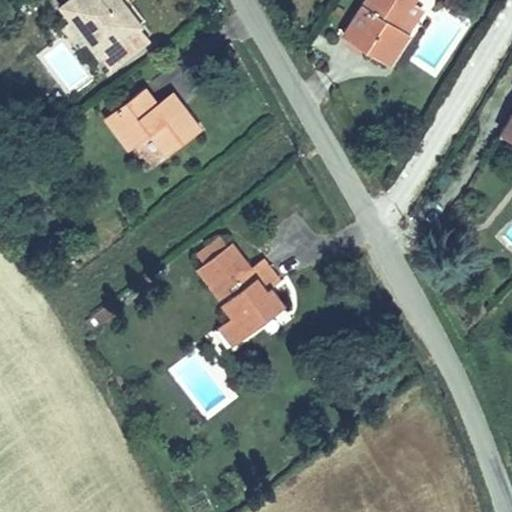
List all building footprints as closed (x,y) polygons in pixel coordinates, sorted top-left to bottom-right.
[(65,0),(95,43),(136,14),(124,0),(65,0)] [(369,0),(346,36),(392,66),(415,31),(400,21),(413,0),(369,0)] [(163,144),(200,118),(172,81),(151,97),(137,78),(100,107),(122,138),(150,122),(163,144)] [(511,95),(495,122),(511,132),(511,95)] [(276,269),(257,244),(244,254),(222,230),(185,261),(225,309),(213,318),(229,343),(283,298),(268,276),(276,269)]
